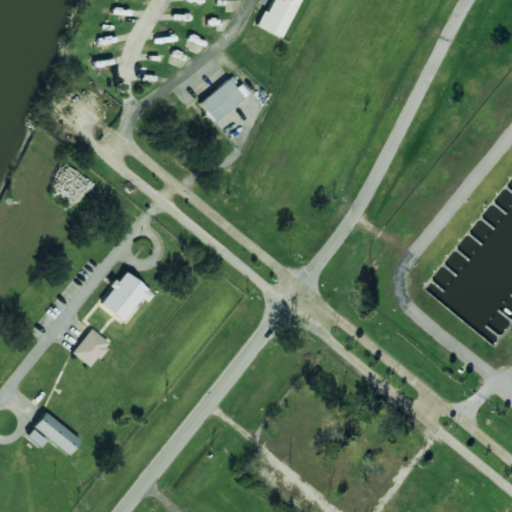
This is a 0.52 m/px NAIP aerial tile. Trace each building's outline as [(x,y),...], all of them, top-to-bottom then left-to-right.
[(296,0),(268,0),(256,27),(280,38),(296,0)] [(239,84),(235,87),(227,78),(196,103),(212,122),(247,93),(239,84)] [(150,292),(120,274),(114,283),(111,281),(96,305),(122,321),(136,298),(144,302),(150,292)] [(88,368),(107,344),(89,329),(69,353),(88,368)] [(78,439),(41,413),(30,429),(67,454),(78,439)] [(23,436),(37,448),(43,441),(29,429),(23,436)]
